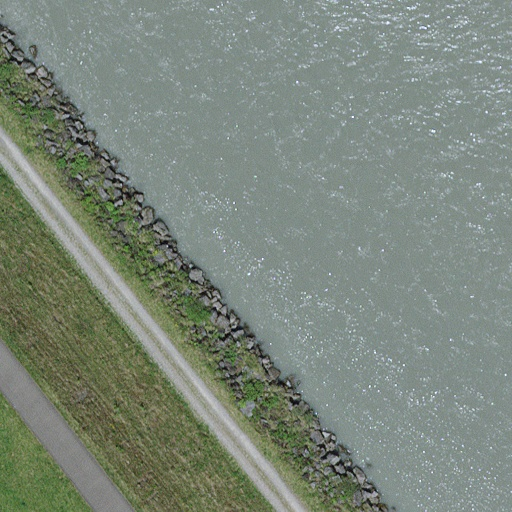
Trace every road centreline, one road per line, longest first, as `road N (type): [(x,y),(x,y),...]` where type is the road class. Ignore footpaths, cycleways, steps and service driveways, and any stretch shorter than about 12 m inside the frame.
road 1 (track): [(0,123),(312,511)]
road 2 (track): [(0,363),(115,511)]
